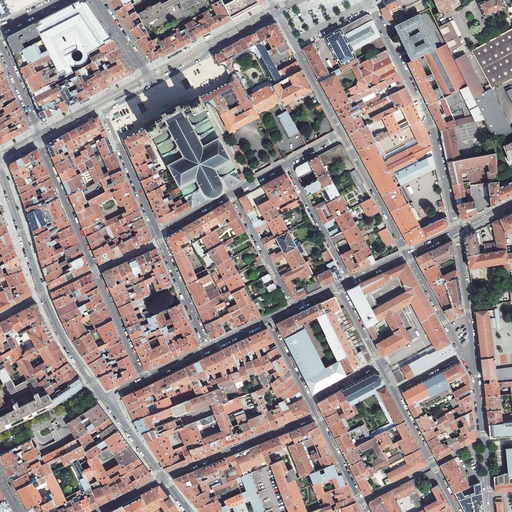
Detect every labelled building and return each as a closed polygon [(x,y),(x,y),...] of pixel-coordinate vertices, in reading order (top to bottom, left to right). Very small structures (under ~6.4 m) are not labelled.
[(0,0),(0,18),(0,19),(2,19),(3,19),(4,19),(40,0),(0,0)] [(36,22),(34,23),(42,40),(49,54),(54,64),(58,74),(65,70),(67,75),(76,71),(86,66),(93,62),(91,58),(89,53),(100,47),(113,40),(106,30),(88,2),(86,0),(85,0),(79,0),(51,14),(47,16),(40,20),(39,20),(36,22)] [(111,0),(109,1),(115,10),(116,11),(131,3),(132,5),(141,0),(111,0)] [(161,2),(138,15),(139,17),(141,20),(142,22),(144,25),(144,26),(167,13),(165,10),(180,2),(184,10),(198,3),(196,0),(170,0),(162,5),(161,2)] [(232,19),(221,0),(216,0),(217,2),(212,5),(212,4),(211,5),(212,6),(217,15),(212,18),(208,11),(202,14),(207,23),(208,23),(212,30),(220,26),(225,23),(232,19)] [(221,0),(232,19),(232,20),(235,18),(251,10),(259,5),(256,0),(221,0)] [(382,0),(384,3),(386,5),(386,6),(387,6),(394,21),(396,20),(393,13),(406,7),(411,17),(419,13),(426,10),(421,0),(422,0),(425,5),(428,4),(430,3),(428,0),(382,0)] [(443,0),(436,4),(440,13),(443,11),(445,15),(450,11),(460,4),(458,0),(443,0)] [(505,8),(501,0),(486,0),(479,4),(485,18),(505,8)] [(131,3),(116,11),(121,18),(122,20),(133,14),(130,10),(131,9),(132,10),(133,10),(134,13),(136,12),(132,5),(131,3)] [(387,6),(386,6),(381,9),(385,18),(392,20),(394,21),(387,6)] [(133,14),(122,20),(128,29),(129,30),(133,28),(134,28),(135,28),(135,27),(136,27),(136,26),(142,22),(141,20),(139,20),(138,18),(139,17),(138,15),(136,12),(134,13),(133,14)] [(411,17),(394,25),(400,38),(412,61),(424,55),(444,98),(460,90),(467,86),(454,60),(450,51),(446,44),(436,49),(419,13),(411,17)] [(211,30),(212,30),(208,23),(207,23),(202,14),(193,19),(194,21),(195,23),(199,21),(202,26),(203,26),(207,33),(209,32),(211,30)] [(367,15),(325,37),(340,66),(356,58),(352,51),(374,39),(380,36),(371,16),(367,15)] [(446,44),(450,51),(465,44),(453,20),(438,27),(446,44)] [(195,23),(194,21),(186,25),(187,29),(190,33),(193,31),(198,28),(202,36),(206,33),(207,33),(203,26),(202,26),(199,21),(195,23)] [(147,31),(144,32),(143,33),(140,27),(141,27),(144,25),(142,22),(136,26),(136,27),(135,27),(135,28),(134,28),(133,28),(129,30),(135,39),(136,41),(148,34),(147,31)] [(42,40),(34,23),(18,31),(11,35),(10,35),(9,36),(8,37),(8,38),(8,39),(8,40),(8,41),(14,54),(42,40)] [(274,23),(266,27),(271,36),(261,42),(266,51),(269,50),(286,41),(277,24),(275,23),(274,23)] [(180,32),(187,29),(186,25),(185,24),(178,27),(180,32)] [(180,32),(178,27),(173,30),(174,32),(176,30),(177,32),(175,34),(178,39),(172,42),(176,50),(186,45),(187,44),(180,32)] [(257,32),(255,33),(261,42),(271,36),(266,27),(257,32)] [(202,36),(198,28),(193,31),(197,38),(201,36),(202,36)] [(511,77),(511,28),(472,51),(489,84),(485,87),(487,90),(491,88),(511,77)] [(188,34),(190,33),(187,29),(180,32),(187,44),(188,43),(191,42),(192,41),(188,34)] [(197,38),(193,31),(190,33),(188,34),(192,41),(196,39),(197,38)] [(251,35),(250,36),(255,45),(261,42),(255,33),(251,35)] [(152,50),(156,49),(155,46),(152,41),(148,34),(136,41),(137,42),(145,54),(152,50)] [(178,39),(175,34),(159,42),(157,38),(152,41),(155,46),(160,44),(166,55),(167,55),(176,50),(172,42),(178,39)] [(245,38),(244,39),(249,48),(255,45),(250,36),(247,37),(245,38)] [(380,36),(374,39),(379,48),(385,45),(380,36)] [(239,41),(238,42),(244,52),(249,48),(244,39),(239,41)] [(20,69),(49,54),(42,40),(14,54),(19,66),(20,69)] [(114,42),(113,40),(100,47),(103,54),(102,55),(101,54),(99,54),(91,58),(93,62),(96,61),(102,57),(104,56),(104,55),(107,54),(118,48),(114,42)] [(269,50),(272,55),(273,56),(279,53),(280,55),(291,49),(286,41),(269,50)] [(233,45),(232,45),(238,56),(238,55),(240,54),(241,54),(242,53),(243,53),(244,53),(244,52),(238,42),(233,45)] [(273,64),(269,56),(266,51),(261,42),(255,45),(249,48),(244,52),(244,53),(246,53),(247,52),(249,52),(250,52),(252,53),(253,53),(255,54),(256,55),(257,56),(269,80),(272,83),(248,96),(249,99),(257,113),(265,110),(265,111),(275,105),(275,104),(278,103),(283,112),(278,115),(289,137),(299,132),(288,113),(286,109),(284,105),(273,85),(302,70),(297,61),(278,72),(276,68),(277,67),(275,63),(273,64)] [(166,55),(160,44),(155,46),(156,49),(157,51),(161,58),(162,57),(166,55)] [(313,44),(302,49),(310,64),(318,78),(328,73),(313,44)] [(224,49),(222,50),(228,60),(231,58),(233,62),(234,60),(234,59),(235,59),(235,58),(236,57),(237,57),(238,56),(232,45),(228,47),(224,49)] [(118,48),(107,54),(110,60),(105,63),(107,66),(119,59),(129,75),(133,72),(134,72),(119,49),(118,48)] [(161,58),(157,51),(154,53),(152,50),(145,54),(151,63),(155,61),(159,59),(161,58)] [(231,66),(232,66),(232,65),(232,64),(233,63),(233,62),(231,58),(228,60),(222,50),(217,53),(213,55),(218,65),(218,66),(219,65),(220,65),(221,65),(222,65),(223,66),(224,66),(225,66),(225,67),(226,67),(228,66),(230,65),(231,66)] [(360,64),(357,66),(368,88),(385,80),(398,74),(396,69),(395,67),(392,62),(390,58),(390,57),(390,55),(389,55),(387,51),(387,50),(360,64)] [(49,54),(20,69),(21,71),(25,79),(38,72),(38,70),(36,70),(35,70),(33,67),(37,65),(40,71),(54,64),(49,54)] [(444,98),(424,55),(412,61),(408,63),(418,84),(424,97),(428,105),(444,98)] [(473,97),(483,92),(464,55),(454,60),(467,86),(473,97)] [(96,61),(98,65),(102,63),(105,70),(101,72),(105,78),(108,86),(112,84),(114,83),(115,82),(107,66),(105,63),(102,57),(96,61)] [(368,88),(357,66),(360,64),(357,58),(319,79),(322,85),(335,109),(351,101),(349,98),(360,92),(368,88)] [(119,59),(107,66),(115,82),(121,79),(127,76),(129,75),(119,59)] [(93,62),(86,66),(99,91),(100,90),(102,89),(98,82),(105,78),(101,72),(98,65),(96,61),(93,62)] [(230,75),(230,76),(236,72),(234,68),(239,66),(237,63),(232,66),(231,66),(230,65),(228,66),(226,67),(230,75)] [(38,72),(25,79),(27,83),(30,91),(30,92),(31,93),(31,94),(32,94),(56,81),(67,75),(65,70),(58,74),(54,64),(40,71),(38,72)] [(88,97),(90,96),(93,94),(99,91),(86,66),(76,71),(85,89),(88,97)] [(251,90),(239,66),(234,68),(236,72),(239,73),(250,92),(248,95),(248,96),(272,83),(269,80),(251,90)] [(304,96),(304,95),(313,90),(302,70),(273,85),(284,105),(294,100),(294,101),(304,96)] [(85,89),(76,71),(67,75),(56,81),(65,100),(69,107),(77,103),(79,102),(75,95),(85,89)] [(201,97),(206,106),(207,105),(210,104),(222,97),(229,110),(249,99),(248,96),(248,95),(250,92),(239,73),(236,72),(230,76),(230,77),(230,78),(229,79),(229,80),(228,81),(227,82),(227,83),(203,96),(201,97)] [(398,74),(385,80),(391,94),(405,88),(404,85),(398,74)] [(7,77),(0,80),(0,94),(11,89),(9,83),(7,77)] [(105,78),(98,82),(102,89),(105,87),(108,86),(105,78)] [(368,88),(360,92),(367,106),(389,95),(391,94),(385,80),(368,88)] [(56,81),(32,94),(39,110),(39,112),(44,109),(48,118),(53,115),(52,112),(55,110),(52,105),(58,102),(58,103),(65,100),(56,81)] [(166,81),(143,91),(147,100),(144,101),(145,103),(151,101),(149,95),(159,91),(159,90),(168,86),(166,81)] [(460,90),(473,116),(454,121),(455,126),(484,119),(473,97),(467,86),(460,90)] [(409,95),(405,88),(391,94),(389,95),(392,100),(392,101),(394,107),(395,106),(397,110),(412,103),(409,95)] [(487,90),(483,92),(473,97),(484,119),(494,140),(511,132),(511,129),(491,88),(487,90)] [(11,89),(0,94),(0,103),(6,100),(6,101),(14,96),(14,94),(11,89)] [(85,89),(75,95),(79,102),(81,101),(84,99),(88,97),(85,89)] [(351,101),(335,109),(339,118),(340,119),(367,106),(360,92),(349,98),(351,101)] [(131,107),(141,101),(138,95),(128,101),(131,107)] [(392,100),(389,95),(367,106),(340,119),(345,128),(349,134),(364,127),(359,114),(363,112),(365,115),(382,106),(382,105),(392,101),(392,100)] [(6,100),(0,103),(0,109),(4,107),(2,105),(3,104),(6,102),(8,104),(16,99),(15,97),(14,96),(6,101),(6,100)] [(188,202),(183,204),(187,210),(192,208),(211,197),(213,197),(215,196),(218,196),(219,194),(220,194),(221,193),(222,191),(243,180),(244,180),(245,180),(244,179),(245,179),(242,174),(241,174),(239,175),(232,162),(219,137),(204,109),(206,108),(205,106),(206,106),(201,97),(200,98),(200,97),(188,103),(189,103),(184,106),(183,105),(181,106),(180,104),(176,106),(177,109),(176,109),(177,110),(168,114),(167,114),(166,112),(162,114),(163,116),(161,117),(162,118),(157,121),(156,120),(145,126),(145,127),(151,138),(153,136),(154,137),(165,158),(168,165),(171,169),(175,177),(176,180),(177,180),(180,187),(181,189),(182,190),(188,202)] [(229,110),(222,97),(210,104),(212,105),(217,108),(220,115),(229,110)] [(316,107),(317,110),(322,108),(316,97),(311,100),(315,108),(316,107)] [(444,98),(428,105),(438,125),(440,130),(453,127),(455,126),(454,121),(454,120),(446,123),(444,120),(445,119),(444,117),(445,117),(444,113),(441,115),(437,106),(442,104),(447,116),(451,114),(449,109),(447,104),(444,98)] [(4,107),(0,109),(0,116),(4,114),(5,115),(19,107),(19,106),(16,99),(8,104),(4,107)] [(229,110),(220,115),(230,132),(259,117),(257,114),(257,113),(249,99),(229,110)] [(65,100),(58,103),(62,111),(65,109),(69,107),(65,100)] [(52,112),(53,115),(60,112),(62,111),(58,103),(58,102),(52,105),(55,110),(52,112)] [(395,106),(394,107),(372,118),(374,122),(382,118),(392,113),(397,110),(395,106)] [(0,123),(5,121),(8,127),(10,126),(12,125),(24,118),(22,112),(19,107),(5,115),(4,114),(0,116),(0,123)] [(44,109),(39,112),(43,121),(48,118),(44,109)] [(364,127),(349,134),(350,136),(350,137),(358,151),(374,143),(400,130),(392,113),(382,118),(389,131),(384,134),(382,133),(379,135),(378,137),(373,139),(366,126),(364,127)] [(93,119),(88,122),(91,129),(94,129),(96,135),(98,140),(99,140),(99,142),(102,140),(101,139),(107,137),(99,117),(93,119)] [(24,118),(12,125),(13,128),(11,129),(12,131),(18,128),(21,133),(22,132),(24,131),(29,129),(24,118)] [(374,143),(358,151),(359,153),(371,176),(430,146),(428,135),(421,120),(410,125),(419,144),(388,159),(388,160),(384,162),(374,143)] [(79,127),(77,128),(84,146),(86,146),(84,142),(92,138),(94,142),(90,144),(90,146),(97,143),(96,141),(98,140),(96,135),(94,129),(91,129),(88,122),(86,123),(82,125),(79,127)] [(0,137),(12,131),(11,129),(9,130),(8,127),(0,131),(0,137)] [(158,173),(159,175),(171,169),(168,165),(165,158),(155,163),(147,149),(145,150),(142,144),(154,137),(153,136),(151,138),(145,127),(142,128),(138,131),(129,135),(125,138),(122,139),(127,150),(130,157),(146,150),(147,152),(150,158),(151,160),(153,163),(154,165),(158,173)] [(453,127),(440,130),(441,134),(447,162),(460,160),(453,127)] [(12,131),(0,137),(0,141),(1,144),(11,138),(16,135),(21,133),(18,128),(12,131)] [(73,131),(69,132),(74,144),(76,143),(80,152),(85,149),(84,146),(77,128),(73,131)] [(65,134),(62,136),(68,150),(71,156),(73,161),(75,166),(83,162),(89,159),(85,149),(80,152),(76,143),(74,144),(69,132),(65,134)] [(58,138),(54,140),(60,152),(61,152),(63,151),(64,152),(68,150),(62,136),(58,138)] [(100,180),(122,170),(115,154),(108,139),(107,137),(101,139),(102,140),(99,142),(99,140),(98,140),(96,141),(97,143),(90,146),(90,144),(86,146),(84,146),(85,149),(89,159),(83,162),(87,170),(94,167),(100,180)] [(51,142),(48,144),(47,146),(52,156),(61,152),(60,152),(54,140),(51,142)] [(296,172),(299,177),(311,170),(310,169),(312,168),(318,179),(304,187),(308,195),(317,191),(320,189),(332,182),(324,167),(327,165),(329,168),(349,157),(343,145),(340,145),(297,168),(296,172)] [(430,146),(371,176),(379,191),(409,246),(428,237),(447,228),(449,224),(447,216),(444,218),(421,229),(407,203),(406,204),(403,199),(406,198),(400,187),(397,188),(395,183),(396,182),(395,181),(394,182),(391,176),(390,173),(426,155),(427,158),(433,155),(430,146)] [(35,151),(32,153),(36,160),(42,157),(38,149),(35,151)] [(61,152),(52,156),(54,160),(55,164),(68,158),(71,156),(68,150),(64,152),(63,151),(61,152)] [(133,162),(135,168),(148,162),(151,160),(150,158),(147,159),(144,154),(147,152),(146,150),(130,157),(133,162)] [(460,160),(447,162),(451,176),(453,185),(462,183),(461,175),(460,169),(482,165),(481,164),(488,163),(490,163),(492,171),(487,172),(489,183),(498,182),(498,181),(498,179),(495,153),(460,160)] [(19,159),(17,161),(20,168),(32,162),(28,155),(25,157),(19,159)] [(390,173),(391,176),(395,174),(400,185),(436,168),(433,155),(427,158),(426,155),(390,173)] [(20,168),(12,172),(13,173),(14,174),(15,177),(30,170),(32,169),(44,162),(42,157),(36,160),(32,162),(20,168)] [(68,158),(55,164),(57,168),(60,173),(75,166),(73,161),(71,162),(68,158)] [(17,161),(12,163),(11,165),(11,167),(12,172),(20,168),(17,161)] [(30,170),(15,177),(17,183),(18,186),(18,188),(33,182),(48,173),(46,168),(44,162),(32,169),(33,171),(32,172),(33,174),(31,176),(29,172),(31,171),(30,170)] [(75,166),(60,173),(61,177),(63,181),(78,175),(75,169),(76,168),(77,169),(78,169),(78,168),(79,167),(82,173),(87,170),(83,162),(75,166)] [(137,171),(138,173),(154,165),(153,163),(150,164),(148,162),(135,168),(137,171)] [(141,181),(158,173),(154,165),(138,173),(140,179),(141,181)] [(94,167),(87,170),(82,173),(78,175),(63,181),(65,185),(69,195),(80,189),(80,190),(101,181),(100,180),(94,167)] [(364,183),(356,169),(349,173),(357,187),(364,183)] [(105,190),(115,185),(126,179),(125,177),(122,170),(100,180),(101,181),(105,190)] [(33,182),(18,188),(20,191),(21,194),(34,187),(32,185),(38,182),(39,184),(38,184),(38,185),(51,178),(49,174),(48,173),(33,182)] [(143,184),(143,186),(161,178),(159,175),(158,173),(141,181),(143,184)] [(278,205),(279,205),(295,196),(296,197),(298,196),(286,173),(275,179),(264,186),(275,207),(278,205)] [(146,192),(147,193),(166,184),(176,180),(175,177),(158,185),(157,183),(162,180),(161,178),(143,186),(146,192)] [(34,187),(21,194),(21,196),(23,200),(23,202),(30,198),(54,187),(54,185),(51,180),(51,178),(38,185),(34,187)] [(115,185),(105,190),(106,192),(89,201),(91,206),(94,214),(80,221),(82,225),(84,228),(103,219),(107,226),(119,220),(139,210),(136,202),(126,179),(115,185)] [(80,189),(69,195),(70,198),(79,217),(80,221),(94,214),(91,206),(90,207),(90,208),(89,209),(86,203),(89,201),(106,192),(105,190),(101,181),(80,190),(80,189)] [(511,181),(499,188),(500,203),(511,196),(511,181)] [(326,200),(315,207),(316,209),(340,196),(332,182),(320,189),(322,191),(326,200)] [(489,183),(488,183),(491,207),(495,205),(500,203),(499,188),(498,182),(489,183)] [(364,183),(357,187),(360,194),(367,190),(364,183)] [(462,183),(453,185),(455,197),(455,199),(462,197),(465,196),(462,183)] [(149,199),(150,201),(161,196),(164,195),(161,190),(166,188),(167,187),(166,184),(147,193),(149,199)] [(474,198),(477,214),(479,212),(483,210),(480,191),(478,191),(477,184),(470,185),(471,195),(473,194),(474,198)] [(278,205),(275,207),(264,186),(252,192),(239,199),(253,224),(256,228),(283,214),(282,211),(279,213),(276,208),(279,207),(279,205),(278,205)] [(30,198),(23,202),(24,203),(25,206),(26,208),(58,194),(57,193),(54,187),(30,198)] [(168,193),(169,193),(170,197),(180,192),(178,188),(168,193)] [(161,196),(150,201),(153,206),(153,208),(172,199),(170,197),(169,193),(165,195),(167,198),(163,200),(161,196)] [(58,194),(26,208),(27,212),(29,218),(33,230),(66,214),(58,194)] [(340,196),(316,209),(320,217),(324,224),(348,211),(340,196)] [(379,212),(371,198),(360,204),(368,218),(379,212)] [(469,202),(457,204),(460,218),(463,220),(469,218),(477,214),(474,198),(469,199),(469,202)] [(174,210),(177,208),(174,203),(174,204),(172,199),(153,208),(157,217),(158,218),(166,214),(174,210)] [(174,210),(177,216),(178,215),(187,210),(183,204),(181,200),(174,203),(177,208),(174,210)] [(232,221),(238,217),(237,214),(229,201),(212,211),(221,227),(227,223),(225,219),(227,218),(229,217),(232,221)] [(282,211),(283,214),(284,213),(299,205),(297,201),(281,209),(282,211)] [(348,211),(324,224),(327,229),(335,225),(333,221),(336,219),(342,230),(339,232),(337,229),(329,233),(332,238),(356,225),(359,223),(358,221),(355,223),(349,213),(353,211),(352,209),(348,211)] [(139,210),(119,220),(123,227),(125,226),(124,223),(128,221),(129,224),(143,218),(142,216),(140,211),(139,210)] [(174,210),(166,214),(169,220),(171,219),(177,216),(174,210)] [(221,227),(212,211),(210,212),(198,219),(207,235),(212,232),(209,228),(217,224),(220,228),(221,227)] [(283,214),(256,228),(258,232),(263,229),(263,228),(269,225),(274,234),(268,237),(267,237),(262,240),(264,244),(292,229),(291,226),(287,228),(281,217),(285,215),(284,213),(283,214)] [(511,213),(502,218),(499,220),(504,228),(504,233),(505,233),(511,230),(511,213)] [(66,214),(33,230),(34,233),(35,236),(69,219),(67,216),(66,214)] [(166,214),(158,218),(159,222),(163,223),(168,221),(169,220),(166,214)] [(233,239),(246,231),(242,224),(238,217),(232,221),(230,222),(227,223),(221,227),(220,228),(212,232),(207,235),(203,237),(195,242),(192,244),(200,257),(205,254),(205,255),(209,252),(223,244),(217,234),(227,229),(229,228),(229,229),(232,227),(236,235),(232,237),(233,239)] [(129,224),(125,226),(123,227),(126,233),(126,234),(134,230),(137,229),(146,225),(145,223),(143,218),(129,224)] [(69,219),(35,236),(35,239),(36,243),(72,226),(69,219)] [(103,219),(84,228),(85,232),(87,236),(107,226),(103,219)] [(207,235),(198,219),(184,227),(182,228),(191,245),(192,244),(195,242),(193,238),(201,233),(203,237),(207,235)] [(107,226),(87,236),(89,240),(90,243),(103,236),(106,234),(108,233),(110,237),(112,240),(117,238),(121,235),(126,233),(123,227),(119,220),(107,226)] [(485,253),(506,248),(504,233),(504,228),(499,220),(492,223),(496,241),(483,244),(485,253)] [(7,226),(6,222),(0,225),(0,235),(8,230),(7,226)] [(138,233),(135,234),(140,245),(142,244),(152,239),(147,227),(146,225),(137,229),(137,230),(138,233)] [(341,255),(344,260),(350,256),(350,255),(354,253),(367,246),(356,225),(332,238),(334,242),(345,236),(352,249),(344,254),(341,255)] [(72,226),(36,243),(37,247),(38,250),(39,251),(75,234),(72,226)] [(232,227),(229,229),(229,228),(227,229),(232,237),(236,235),(232,227)] [(182,228),(166,238),(172,251),(173,254),(182,249),(180,245),(184,243),(186,247),(191,245),(182,228)] [(292,229),(264,244),(267,249),(271,246),(270,245),(276,242),(275,241),(276,240),(276,239),(282,251),(276,254),(275,252),(270,255),(273,260),(281,255),(284,254),(297,247),(301,245),(299,242),(296,244),(290,234),(294,231),(292,229)] [(0,240),(10,234),(8,230),(0,235),(0,240)] [(134,230),(126,234),(129,239),(131,238),(135,247),(137,246),(139,245),(140,245),(135,234),(134,232),(134,230)] [(467,256),(479,254),(475,231),(466,235),(465,239),(465,245),(467,256)] [(75,234),(39,251),(40,256),(41,261),(61,252),(79,243),(77,238),(75,234)] [(119,244),(118,245),(122,253),(127,251),(128,250),(124,241),(121,235),(117,238),(119,244)] [(10,236),(0,242),(0,249),(12,242),(10,236)] [(103,236),(90,243),(91,246),(93,250),(106,243),(112,240),(110,237),(108,238),(105,240),(103,236)] [(106,243),(93,250),(95,253),(96,257),(102,254),(106,252),(111,249),(118,245),(119,244),(117,238),(112,240),(114,244),(109,247),(106,243)] [(129,239),(124,241),(128,250),(130,249),(134,248),(135,247),(131,238),(129,239)] [(214,267),(217,266),(233,257),(232,255),(229,256),(224,247),(228,245),(234,241),(233,239),(223,244),(209,252),(214,260),(213,261),(213,262),(214,262),(215,262),(216,264),(214,265),(213,266),(214,267)] [(394,240),(388,243),(393,253),(399,250),(394,240)] [(454,257),(452,241),(440,246),(430,251),(437,264),(450,258),(451,258),(454,258),(454,257)] [(13,244),(12,242),(0,249),(0,257),(15,249),(13,244)] [(66,257),(82,249),(79,243),(61,252),(41,261),(41,262),(43,267),(43,268),(57,261),(64,258),(66,257)] [(182,249),(173,254),(175,259),(183,276),(185,280),(195,275),(207,269),(200,257),(192,244),(191,245),(186,247),(182,249)] [(118,245),(111,249),(115,257),(118,255),(122,253),(118,245)] [(375,262),(367,246),(354,253),(357,260),(353,262),(350,256),(344,260),(351,273),(360,269),(375,262)] [(297,247),(284,254),(291,267),(288,269),(287,267),(279,271),(281,275),(309,260),(312,259),(310,257),(304,260),(297,247)] [(151,251),(149,251),(154,263),(161,260),(156,248),(151,251)] [(479,254),(467,256),(469,269),(503,262),(507,261),(506,254),(506,248),(485,253),(479,254)] [(15,251),(15,249),(0,257),(0,266),(17,256),(15,251)] [(82,249),(66,257),(67,261),(68,263),(84,256),(83,252),(82,249)] [(111,249),(106,252),(110,259),(111,258),(114,257),(115,257),(111,249)] [(156,267),(154,263),(149,251),(148,252),(144,254),(143,254),(150,270),(152,269),(151,264),(153,264),(154,267),(153,267),(153,268),(154,268),(156,267)] [(434,265),(437,264),(430,251),(425,253),(422,255),(426,261),(430,268),(432,266),(431,264),(433,263),(434,265)] [(106,252),(102,254),(105,261),(108,260),(110,259),(106,252)] [(102,254),(96,257),(99,264),(102,263),(104,262),(105,261),(102,254)] [(146,280),(153,276),(152,273),(151,271),(150,270),(143,254),(141,255),(137,257),(136,257),(146,280)] [(200,257),(207,269),(209,266),(208,263),(209,262),(205,255),(205,254),(200,257)] [(253,265),(254,264),(260,261),(258,258),(260,256),(259,255),(258,256),(256,260),(252,263),(253,265)] [(416,258),(419,264),(426,261),(422,255),(418,257),(416,258)] [(18,258),(17,256),(0,266),(0,272),(3,271),(3,270),(7,269),(7,268),(20,264),(18,258)] [(60,267),(45,274),(46,278),(47,280),(48,282),(70,271),(87,262),(86,259),(84,256),(68,263),(60,267)] [(139,282),(146,280),(136,257),(134,258),(130,260),(129,261),(138,283),(139,282)] [(217,284),(225,280),(238,273),(241,271),(239,269),(236,271),(231,260),(234,259),(233,257),(217,266),(223,278),(219,280),(215,272),(211,274),(217,284)] [(154,263),(156,267),(154,268),(154,270),(155,272),(152,273),(153,276),(146,280),(139,282),(143,291),(145,296),(150,293),(146,283),(153,281),(157,291),(172,284),(166,271),(161,260),(154,263)] [(257,270),(265,265),(262,260),(260,261),(254,264),(257,270)] [(309,260),(281,275),(288,288),(295,300),(298,298),(322,287),(319,280),(313,283),(313,284),(303,288),(304,290),(298,293),(290,279),(299,275),(301,279),(312,273),(307,265),(311,264),(309,260)] [(57,261),(43,268),(44,271),(45,273),(45,274),(60,267),(59,265),(58,263),(57,261)] [(138,283),(129,261),(127,262),(124,263),(122,264),(127,275),(128,277),(129,279),(132,286),(138,283)] [(329,269),(335,281),(342,277),(339,272),(333,261),(327,265),(329,269)] [(423,271),(430,268),(426,261),(419,264),(421,268),(423,271)] [(70,271),(48,282),(49,286),(50,288),(69,279),(78,274),(90,268),(88,264),(87,262),(70,271)] [(455,353),(406,263),(379,275),(358,285),(347,290),(367,327),(382,356),(417,337),(404,311),(406,310),(408,313),(411,312),(407,304),(411,302),(435,347),(427,351),(428,353),(399,369),(405,380),(455,353)] [(20,266),(20,264),(7,268),(7,269),(8,272),(4,274),(3,271),(0,272),(0,277),(22,270),(22,268),(20,266)] [(127,275),(122,264),(118,265),(117,266),(124,281),(126,280),(125,277),(127,275)] [(430,268),(423,271),(427,278),(432,287),(444,281),(442,277),(441,274),(437,264),(434,265),(432,266),(430,268)] [(124,281),(117,266),(116,267),(111,269),(116,280),(121,278),(121,279),(120,280),(121,281),(119,281),(120,283),(124,281)] [(117,284),(116,280),(111,269),(103,272),(104,275),(109,286),(109,287),(117,284)] [(320,274),(317,276),(319,280),(322,287),(334,281),(335,281),(329,269),(320,274)] [(444,281),(445,285),(458,278),(458,276),(457,269),(442,277),(444,281)] [(25,276),(22,270),(0,277),(0,290),(3,289),(3,288),(0,281),(0,280),(6,278),(9,286),(10,288),(27,281),(25,276)] [(76,289),(95,280),(92,273),(74,282),(72,282),(76,289)] [(222,295),(224,298),(225,298),(245,287),(238,273),(225,280),(226,283),(230,290),(222,295)] [(198,280),(187,285),(192,295),(193,299),(197,307),(220,295),(209,274),(198,280)] [(264,284),(272,279),(269,274),(259,279),(261,282),(262,281),(264,284)] [(195,275),(185,280),(186,282),(187,285),(198,280),(195,275)] [(445,285),(447,292),(452,307),(462,303),(462,301),(460,288),(458,278),(445,285)] [(117,284),(109,287),(112,293),(112,294),(132,286),(129,279),(128,279),(126,280),(124,281),(120,283),(117,284)] [(77,298),(98,287),(95,280),(76,289),(54,300),(55,304),(56,306),(57,308),(74,300),(77,298)] [(17,292),(21,300),(32,294),(28,284),(27,281),(10,288),(11,291),(13,291),(14,293),(17,292)] [(444,281),(432,287),(435,293),(437,296),(447,292),(445,285),(444,281)] [(76,289),(72,282),(71,283),(67,285),(51,293),(52,296),(54,300),(76,289)] [(134,295),(143,291),(139,282),(138,283),(132,286),(112,294),(114,298),(115,300),(115,301),(132,295),(134,295)] [(268,293),(277,288),(274,282),(265,287),(268,293)] [(15,303),(16,303),(11,291),(10,288),(9,286),(3,288),(3,289),(11,305),(12,305),(15,303)] [(89,296),(100,291),(98,287),(77,298),(80,304),(81,306),(91,301),(90,298),(89,296)] [(245,287),(225,298),(224,298),(222,299),(230,312),(253,301),(245,287)] [(8,307),(11,305),(3,289),(0,290),(0,311),(2,310),(5,308),(8,307)] [(510,289),(503,290),(504,303),(511,301),(511,296),(510,289)] [(20,301),(21,300),(17,292),(14,293),(13,291),(11,291),(16,303),(20,301)] [(141,297),(145,296),(143,291),(134,295),(132,295),(115,301),(116,303),(118,308),(141,297)] [(447,292),(437,296),(440,303),(444,311),(452,307),(447,292)] [(81,306),(80,306),(78,307),(60,316),(61,317),(63,323),(82,314),(88,311),(96,306),(95,305),(104,300),(101,293),(90,298),(91,301),(81,306)] [(220,295),(197,307),(200,313),(202,318),(205,325),(230,312),(222,299),(220,295)] [(233,319),(238,327),(250,321),(264,315),(262,312),(264,311),(259,302),(264,299),(262,296),(253,301),(230,312),(232,317),(233,319)] [(320,303),(354,371),(368,363),(362,352),(367,349),(345,307),(341,309),(334,296),(328,299),(320,303)] [(141,297),(118,308),(119,309),(122,316),(139,309),(140,309),(138,305),(142,302),(143,301),(141,297)] [(59,312),(60,316),(78,307),(74,300),(57,308),(58,310),(59,312)] [(98,328),(112,320),(105,304),(104,300),(95,305),(96,306),(88,311),(90,314),(88,315),(90,319),(94,326),(95,329),(98,328)] [(162,311),(155,315),(157,322),(160,328),(164,326),(171,323),(186,317),(185,315),(180,303),(168,309),(172,318),(166,321),(162,311)] [(303,376),(312,371),(314,374),(323,369),(331,384),(354,371),(320,303),(305,310),(292,317),(277,324),(296,361),(303,376)] [(452,307),(456,317),(464,313),(462,306),(462,303),(452,307)] [(44,321),(36,304),(34,305),(28,308),(27,308),(30,314),(28,316),(32,323),(35,321),(36,324),(33,326),(34,327),(44,321)] [(452,307),(444,311),(446,314),(450,320),(456,317),(452,307)] [(11,317),(8,319),(15,332),(11,334),(13,338),(14,337),(17,336),(22,333),(20,330),(29,324),(31,328),(34,327),(33,326),(32,323),(28,316),(30,314),(27,308),(24,310),(22,311),(20,313),(17,314),(13,316),(11,317)] [(139,309),(122,316),(123,319),(127,327),(143,320),(144,320),(143,317),(138,319),(136,314),(140,312),(139,309)] [(488,310),(476,312),(483,376),(484,384),(511,380),(511,369),(495,371),(494,361),(495,360),(495,359),(494,359),(490,329),(497,329),(494,310),(488,311),(488,310)] [(90,314),(88,311),(82,314),(63,323),(70,336),(72,341),(91,331),(95,329),(94,326),(90,329),(90,330),(89,330),(87,329),(85,329),(82,323),(90,319),(88,315),(90,314)] [(230,312),(205,325),(206,327),(211,340),(226,333),(221,323),(232,317),(230,312)] [(143,320),(127,327),(129,332),(130,334),(146,327),(148,326),(157,322),(155,315),(150,317),(147,318),(149,322),(143,325),(141,326),(140,323),(144,322),(143,320)] [(164,326),(160,328),(159,328),(162,335),(163,334),(169,332),(174,330),(189,323),(189,322),(186,317),(171,323),(172,325),(173,327),(166,330),(165,328),(164,326)] [(4,321),(0,323),(0,324),(7,337),(9,342),(11,347),(2,352),(0,352),(0,353),(2,356),(17,347),(13,338),(11,334),(15,332),(8,319),(6,320),(4,321)] [(233,330),(238,327),(233,319),(228,321),(227,323),(230,328),(232,328),(233,330)] [(98,328),(106,343),(119,335),(118,333),(114,324),(112,320),(98,328)] [(16,361),(53,340),(49,332),(44,322),(44,321),(34,327),(31,328),(29,329),(27,330),(27,331),(29,334),(36,347),(36,348),(34,347),(26,352),(25,354),(24,354),(20,347),(14,337),(13,338),(17,347),(2,356),(5,363),(4,364),(8,374),(17,370),(16,368),(19,366),(16,361)] [(146,327),(130,334),(132,338),(133,340),(157,329),(156,327),(157,326),(158,329),(159,328),(160,328),(157,322),(148,326),(150,330),(145,333),(144,330),(146,329),(146,327)] [(189,323),(174,330),(176,334),(182,332),(184,337),(181,339),(181,337),(180,338),(177,339),(178,340),(183,353),(185,352),(199,345),(190,325),(189,323)] [(0,340),(2,344),(0,345),(0,349),(1,349),(2,352),(11,347),(9,342),(5,344),(4,342),(4,341),(3,339),(7,337),(0,324),(0,340)] [(157,329),(133,340),(134,342),(136,347),(148,341),(149,341),(147,337),(156,334),(157,337),(158,337),(162,335),(159,328),(158,329),(157,329)] [(267,376),(268,375),(266,371),(273,368),(275,372),(276,371),(271,361),(268,354),(261,357),(261,354),(258,349),(262,347),(265,352),(266,351),(263,346),(267,344),(274,341),(267,328),(250,336),(249,337),(255,350),(258,356),(265,371),(267,376)] [(179,355),(183,353),(178,340),(177,341),(175,341),(175,340),(174,339),(173,336),(175,335),(176,335),(176,334),(174,330),(169,332),(178,355),(179,355)] [(17,336),(19,339),(29,334),(27,331),(22,334),(22,333),(17,336)] [(82,355),(100,347),(91,331),(72,341),(74,343),(81,354),(82,355)] [(178,355),(169,332),(163,334),(174,357),(177,356),(178,355)] [(148,341),(136,347),(136,349),(140,357),(148,354),(153,367),(163,362),(174,357),(163,334),(162,335),(158,337),(162,344),(151,349),(148,341)] [(117,361),(128,355),(120,338),(119,335),(106,343),(101,346),(100,347),(82,355),(85,359),(91,367),(93,370),(94,372),(95,373),(96,373),(117,361)] [(17,336),(14,337),(20,347),(23,345),(19,339),(17,336)] [(252,357),(250,352),(255,350),(249,337),(244,339),(243,340),(248,353),(250,358),(257,375),(265,371),(258,356),(256,357),(257,359),(253,360),(252,357)] [(17,370),(18,371),(21,369),(25,377),(23,379),(22,380),(23,382),(28,379),(34,375),(35,377),(38,375),(45,371),(44,369),(64,357),(54,341),(53,340),(16,361),(19,366),(16,368),(17,370)] [(238,342),(236,343),(249,376),(254,373),(255,376),(257,375),(250,358),(249,359),(250,361),(246,363),(245,361),(246,359),(244,355),(248,353),(243,340),(238,342)] [(247,394),(250,393),(254,391),(253,388),(249,376),(236,343),(231,345),(230,346),(244,386),(247,394)] [(268,354),(271,361),(281,356),(276,346),(273,347),(274,349),(269,352),(268,350),(269,348),(267,344),(263,346),(266,351),(268,354)] [(226,348),(222,350),(229,367),(231,373),(235,383),(237,389),(244,386),(230,346),(226,348)] [(203,359),(215,382),(218,386),(219,388),(214,390),(211,391),(217,406),(222,404),(228,401),(223,387),(235,383),(231,373),(227,375),(225,369),(229,367),(222,350),(220,351),(217,352),(203,359)] [(0,384),(4,382),(10,378),(8,374),(4,364),(5,363),(2,356),(0,353),(0,384)] [(145,368),(146,370),(153,367),(148,354),(140,357),(145,368)] [(123,375),(125,381),(137,375),(132,364),(128,355),(117,361),(119,367),(121,371),(118,372),(119,375),(121,375),(123,374),(123,375)] [(271,361),(276,371),(286,365),(286,364),(281,356),(271,361)] [(41,380),(68,363),(66,359),(65,358),(64,357),(44,369),(45,371),(38,375),(40,379),(41,380)] [(201,360),(198,361),(211,384),(215,382),(203,359),(201,360)] [(98,376),(99,377),(117,368),(119,367),(117,361),(96,373),(98,376)] [(213,388),(211,384),(198,361),(193,364),(189,365),(201,395),(211,391),(214,390),(213,388)] [(442,371),(449,384),(456,397),(457,396),(470,390),(469,380),(469,378),(460,362),(442,371)] [(41,386),(71,366),(69,364),(68,364),(68,363),(41,380),(38,382),(41,386)] [(184,368),(193,387),(191,388),(193,393),(195,397),(201,395),(189,365),(188,366),(184,368)] [(270,383),(289,370),(287,367),(286,365),(276,371),(275,372),(268,375),(267,376),(270,383)] [(68,382),(78,376),(71,367),(71,366),(41,386),(42,387),(44,391),(46,390),(45,388),(51,384),(53,388),(64,380),(66,383),(67,383),(68,382)] [(117,368),(99,377),(98,377),(101,381),(104,385),(106,388),(107,389),(115,386),(113,379),(117,378),(118,377),(117,372),(118,372),(117,368)] [(167,385),(164,387),(166,391),(173,388),(174,389),(174,387),(178,384),(182,391),(191,388),(193,387),(184,368),(171,374),(164,378),(167,385)] [(314,374),(305,379),(312,394),(331,384),(323,369),(314,374)] [(391,373),(397,384),(405,380),(399,369),(391,373)] [(273,389),(274,389),(291,375),(291,374),(289,370),(270,383),(269,383),(270,385),(271,384),(273,389)] [(267,376),(265,371),(257,375),(258,377),(261,385),(263,388),(266,387),(265,385),(267,384),(269,383),(270,383),(267,376)] [(422,382),(429,395),(449,384),(442,371),(440,373),(422,382)] [(348,402),(376,388),(384,383),(380,374),(374,372),(344,388),(342,390),(348,402)] [(1,416),(0,416),(0,431),(12,425),(16,424),(31,416),(34,415),(55,405),(52,399),(46,390),(44,391),(42,391),(40,388),(42,387),(41,386),(38,382),(35,377),(34,375),(28,379),(23,382),(14,386),(10,378),(4,382),(9,391),(13,393),(30,384),(34,394),(35,396),(18,404),(17,402),(13,404),(13,403),(11,404),(14,410),(1,416)] [(291,375),(274,389),(277,396),(280,394),(295,383),(292,377),(291,375)] [(52,399),(55,405),(57,403),(63,399),(83,387),(83,382),(81,380),(78,376),(68,382),(71,386),(70,387),(67,383),(66,383),(58,388),(59,390),(55,393),(52,388),(53,388),(51,384),(45,388),(46,390),(52,399)] [(159,389),(161,388),(164,387),(167,385),(164,378),(162,378),(157,381),(155,382),(159,389)] [(485,391),(485,397),(499,395),(498,387),(510,386),(511,394),(511,393),(511,380),(484,384),(485,391)] [(149,385),(153,393),(154,394),(155,394),(162,391),(161,388),(159,389),(155,382),(154,382),(151,384),(149,385)] [(413,387),(402,393),(408,406),(429,395),(422,382),(413,387)] [(295,383),(280,394),(287,405),(296,418),(311,412),(296,385),(295,383)] [(404,421),(384,383),(376,388),(396,425),(404,421)] [(429,395),(408,406),(411,411),(415,419),(426,413),(452,399),(453,398),(456,397),(449,384),(429,395)] [(135,392),(138,399),(140,403),(154,397),(152,394),(153,393),(149,385),(147,386),(142,388),(135,392)] [(240,397),(247,394),(244,386),(237,389),(240,397)] [(164,387),(161,388),(162,391),(155,394),(158,400),(165,398),(163,393),(166,391),(164,387)] [(385,431),(396,425),(376,388),(348,402),(353,412),(340,419),(347,432),(352,443),(356,441),(355,437),(354,437),(350,431),(350,430),(345,420),(358,413),(353,405),(374,393),(390,423),(369,435),(371,438),(374,437),(385,431)] [(263,392),(262,389),(254,391),(271,429),(273,428),(279,426),(271,408),(269,409),(270,411),(268,412),(264,403),(261,395),(264,394),(263,392)] [(353,412),(348,402),(342,390),(317,403),(320,410),(327,423),(328,425),(340,419),(353,412)] [(470,390),(457,396),(460,400),(470,394),(470,393),(470,390)] [(141,405),(129,410),(131,413),(134,419),(135,421),(171,407),(195,397),(193,393),(191,395),(189,391),(171,398),(169,399),(168,397),(165,398),(158,400),(156,401),(142,407),(141,405)] [(201,395),(195,397),(171,407),(173,413),(174,415),(176,415),(187,410),(188,411),(208,403),(213,415),(225,411),(222,404),(217,406),(211,391),(201,395)] [(271,429),(254,391),(250,393),(254,403),(256,402),(257,405),(256,407),(257,410),(259,410),(260,410),(261,412),(247,418),(248,420),(255,436),(257,435),(271,429)] [(128,395),(123,397),(125,401),(126,404),(138,399),(135,392),(128,395)] [(279,426),(286,423),(280,409),(287,405),(280,394),(277,396),(274,398),(277,405),(275,406),(277,409),(274,410),(273,407),(271,408),(279,426)] [(457,396),(456,397),(453,398),(456,404),(458,403),(460,406),(471,400),(471,396),(470,394),(460,400),(457,396)] [(499,395),(485,397),(486,404),(487,411),(501,410),(500,401),(502,401),(502,400),(502,398),(501,398),(499,398),(499,395)] [(138,399),(126,404),(128,409),(129,410),(141,405),(142,407),(156,401),(154,397),(140,403),(138,399)] [(228,401),(222,404),(225,411),(226,414),(242,407),(238,398),(228,401)] [(0,409),(11,404),(13,403),(11,399),(4,402),(3,400),(0,401),(0,409)] [(456,408),(445,414),(447,419),(449,423),(455,419),(458,418),(457,417),(454,418),(451,412),(454,411),(456,411),(458,410),(459,412),(460,412),(462,416),(472,411),(471,402),(471,400),(460,406),(456,408)] [(94,427),(108,418),(107,417),(98,404),(68,423),(67,423),(76,440),(78,438),(94,427)] [(286,423),(296,418),(287,405),(280,409),(286,423)] [(452,406),(442,411),(443,412),(444,414),(445,414),(456,408),(455,405),(452,407),(452,406)] [(171,407),(135,421),(138,427),(141,432),(142,434),(155,428),(152,422),(173,413),(171,407)] [(225,411),(213,415),(184,426),(173,431),(172,428),(162,432),(163,434),(147,440),(156,455),(157,457),(180,447),(183,453),(201,445),(210,442),(221,438),(229,435),(231,434),(233,433),(230,427),(233,426),(238,424),(248,420),(247,418),(243,410),(227,416),(226,414),(225,411)] [(511,421),(511,415),(501,417),(501,410),(487,411),(488,418),(488,424),(511,421)] [(462,416),(458,418),(455,419),(456,421),(461,419),(464,425),(459,428),(461,432),(463,434),(468,431),(466,427),(473,423),(472,413),(472,411),(462,416)] [(426,413),(415,419),(419,425),(423,433),(433,427),(435,426),(439,424),(439,423),(437,423),(436,421),(434,422),(431,416),(429,416),(428,417),(426,413)] [(444,414),(439,417),(439,419),(437,420),(436,421),(437,423),(439,423),(439,424),(442,423),(441,422),(447,419),(445,414),(444,414)] [(98,433),(113,424),(111,421),(109,419),(108,418),(94,427),(78,438),(82,444),(91,438),(88,433),(91,431),(92,432),(96,430),(98,433)] [(340,419),(328,425),(335,438),(347,432),(340,419)] [(455,419),(449,423),(454,433),(456,432),(455,430),(459,427),(456,421),(455,419)] [(155,428),(142,434),(146,439),(147,440),(163,434),(162,432),(172,428),(173,431),(184,426),(183,424),(177,426),(175,420),(155,428)] [(241,430),(237,432),(241,442),(243,441),(255,436),(248,420),(238,424),(241,430)] [(403,439),(412,434),(408,427),(404,421),(396,425),(403,439)] [(511,421),(488,424),(489,438),(504,436),(511,436),(511,435),(511,421)] [(309,431),(317,426),(315,422),(298,429),(303,440),(306,448),(314,444),(311,438),(312,437),(309,431)] [(433,427),(423,433),(424,436),(427,441),(442,433),(446,431),(443,426),(442,423),(439,424),(435,426),(438,431),(434,433),(433,430),(434,429),(433,427)] [(466,427),(468,431),(474,428),(474,424),(473,423),(466,427)] [(85,451),(117,430),(116,429),(114,425),(113,424),(98,433),(96,435),(97,436),(100,435),(101,436),(97,439),(98,440),(95,443),(92,438),(91,438),(82,444),(85,451)] [(347,432),(335,438),(338,445),(342,453),(371,439),(371,438),(369,435),(364,424),(360,426),(365,436),(356,441),(352,443),(347,432)] [(312,437),(321,433),(318,428),(317,426),(309,431),(312,437)] [(468,431),(463,434),(468,444),(475,440),(474,428),(468,431)] [(292,431),(290,432),(294,441),(298,440),(299,442),(303,440),(298,429),(292,431)] [(96,455),(100,452),(102,457),(103,460),(113,454),(128,445),(122,436),(119,432),(117,430),(85,451),(82,444),(79,446),(67,452),(45,463),(41,465),(46,475),(52,472),(49,465),(61,459),(64,466),(72,462),(77,459),(77,458),(86,454),(88,459),(96,455)] [(381,450),(391,444),(392,444),(385,431),(374,437),(375,440),(378,439),(381,444),(378,445),(381,450)] [(429,445),(431,448),(440,443),(441,443),(445,441),(444,437),(448,435),(446,431),(442,433),(427,441),(429,445)] [(227,447),(241,442),(237,432),(235,432),(233,433),(231,434),(233,437),(230,438),(229,435),(221,438),(225,448),(227,447)] [(278,437),(283,448),(288,446),(295,443),(294,441),(290,432),(289,432),(284,434),(278,437)] [(461,447),(468,444),(463,434),(461,432),(459,433),(460,436),(456,437),(461,447)] [(318,446),(325,442),(322,435),(321,433),(312,437),(311,438),(314,444),(314,445),(317,443),(318,446)] [(406,456),(419,449),(415,441),(412,434),(403,439),(392,444),(391,444),(393,448),(400,444),(403,448),(401,449),(400,451),(401,453),(404,451),(406,456)] [(258,445),(267,466),(270,465),(274,463),(273,460),(270,461),(267,455),(273,452),(275,456),(278,454),(277,450),(283,448),(278,437),(276,438),(269,441),(258,445)] [(371,439),(342,453),(347,462),(349,465),(361,460),(362,459),(365,457),(366,459),(367,458),(366,455),(360,458),(356,451),(360,448),(361,450),(363,451),(372,447),(378,458),(369,463),(371,467),(374,466),(376,471),(382,468),(388,465),(389,465),(383,454),(382,453),(381,450),(378,445),(375,440),(374,437),(371,439)] [(452,452),(461,447),(456,437),(451,440),(450,438),(446,441),(448,444),(452,452)] [(221,438),(210,442),(214,452),(216,452),(225,448),(221,438)] [(30,439),(24,442),(27,447),(30,445),(32,448),(34,447),(32,442),(30,439)] [(76,442),(75,440),(73,441),(66,444),(64,445),(67,452),(79,446),(76,442)] [(316,471),(314,468),(311,461),(309,455),(306,448),(303,440),(299,442),(295,443),(288,446),(297,467),(295,468),(298,476),(297,476),(296,477),(297,478),(309,474),(316,471)] [(1,454),(0,454),(0,457),(2,462),(3,463),(15,457),(21,454),(32,448),(30,445),(27,447),(24,442),(1,454)] [(207,455),(214,452),(210,442),(201,445),(205,456),(207,455)] [(319,456),(320,458),(331,453),(328,447),(325,442),(318,446),(315,447),(317,452),(319,451),(321,455),(319,456)] [(437,459),(442,457),(439,452),(442,450),(441,448),(443,447),(442,444),(441,443),(440,443),(431,448),(433,454),(437,459)] [(442,457),(452,452),(448,444),(446,445),(444,444),(443,443),(442,444),(443,447),(444,449),(442,450),(439,452),(442,457)] [(67,452),(64,445),(62,446),(46,454),(42,457),(45,463),(67,452)] [(118,469),(138,458),(130,447),(128,445),(113,454),(119,464),(106,472),(108,475),(118,469)] [(185,459),(187,463),(189,462),(204,457),(205,456),(201,445),(183,453),(185,459)] [(250,472),(267,466),(258,445),(247,449),(238,453),(241,461),(237,462),(242,475),(248,473),(250,472)] [(32,448),(21,454),(25,461),(39,453),(39,455),(41,455),(36,446),(34,447),(32,448)] [(158,459),(161,462),(183,453),(180,447),(157,457),(158,459)] [(494,477),(494,485),(511,483),(511,448),(505,449),(508,472),(494,477)] [(402,458),(389,465),(388,465),(391,469),(391,471),(387,473),(389,478),(391,482),(393,481),(427,464),(422,453),(419,449),(406,456),(402,458)] [(309,455),(311,461),(320,458),(319,456),(317,452),(315,453),(314,451),(313,451),(311,452),(310,453),(311,455),(309,455)] [(16,462),(5,468),(7,471),(9,474),(25,466),(41,458),(39,455),(39,453),(25,461),(24,461),(23,460),(18,463),(17,464),(16,462)] [(164,467),(164,468),(180,461),(178,457),(179,456),(181,456),(182,460),(185,459),(183,453),(161,462),(164,467)] [(311,461),(314,468),(317,467),(316,464),(319,463),(320,465),(321,465),(323,468),(336,463),(335,461),(331,453),(320,458),(311,461)] [(383,454),(389,465),(402,458),(400,454),(388,460),(385,454),(383,454)] [(77,459),(72,462),(74,466),(75,465),(81,478),(80,479),(84,488),(80,490),(82,495),(84,494),(86,494),(92,492),(89,485),(88,482),(90,481),(91,479),(90,477),(94,475),(97,481),(97,480),(100,479),(108,475),(106,472),(99,459),(96,455),(88,459),(87,460),(90,466),(82,470),(77,459)] [(235,478),(242,475),(237,462),(234,455),(208,465),(204,467),(202,468),(208,478),(207,479),(202,481),(199,482),(200,485),(201,488),(203,492),(235,478)] [(15,457),(3,463),(5,468),(16,462),(17,464),(18,463),(15,457)] [(458,457),(440,466),(448,480),(454,492),(469,486),(456,463),(460,461),(458,457)] [(122,476),(142,464),(139,459),(138,458),(118,469),(120,473),(118,474),(118,475),(114,477),(116,479),(122,476)] [(25,466),(9,474),(11,479),(12,480),(41,465),(40,462),(43,461),(42,459),(30,466),(27,469),(25,466)] [(164,468),(166,471),(185,464),(187,463),(185,459),(182,460),(180,461),(164,468)] [(304,500),(303,500),(300,494),(299,494),(298,492),(293,480),(286,483),(285,479),(284,477),(282,473),(287,471),(282,460),(274,463),(270,465),(287,507),(288,511),(307,511),(305,505),(304,502),(305,501),(304,500)] [(370,474),(376,471),(374,466),(371,467),(370,468),(369,466),(368,466),(365,467),(361,460),(349,465),(353,474),(354,476),(367,469),(370,474)] [(312,485),(342,474),(340,471),(336,463),(323,468),(316,471),(309,474),(313,483),(311,484),(311,485),(312,485)] [(136,479),(148,472),(144,465),(142,464),(122,476),(126,484),(131,481),(136,479)] [(41,465),(12,480),(15,486),(16,488),(17,489),(46,475),(41,465)] [(195,471),(194,471),(199,482),(202,481),(201,478),(205,476),(207,479),(208,478),(202,468),(195,471)] [(292,469),(287,471),(282,473),(284,477),(286,475),(287,478),(285,479),(286,483),(293,480),(295,479),(296,479),(292,469)] [(367,469),(354,476),(355,477),(357,481),(364,477),(370,474),(367,469)] [(431,470),(425,473),(433,487),(438,484),(431,470)] [(188,474),(187,474),(191,482),(192,485),(199,482),(194,471),(188,474)] [(64,502),(67,501),(65,498),(52,472),(46,475),(17,489),(19,493),(23,500),(25,504),(27,508),(32,505),(36,503),(39,501),(40,504),(52,499),(56,507),(57,506),(64,502)] [(139,480),(141,483),(143,482),(153,477),(148,472),(136,479),(138,481),(139,480)] [(266,511),(251,475),(249,476),(248,473),(242,475),(235,478),(237,483),(242,481),(246,490),(240,492),(241,493),(244,502),(232,507),(233,511),(266,511)] [(187,474),(173,480),(181,490),(190,486),(189,484),(188,485),(187,483),(191,482),(187,474)] [(316,495),(347,484),(343,476),(342,474),(312,485),(316,495)] [(108,475),(100,479),(103,486),(108,483),(114,480),(116,479),(114,477),(110,479),(108,475)] [(114,480),(121,494),(128,490),(129,490),(126,484),(122,476),(116,479),(114,480)] [(364,477),(357,481),(364,496),(372,492),(364,477)] [(416,477),(411,480),(416,490),(421,487),(416,477)] [(237,483),(235,478),(203,492),(189,498),(191,501),(197,508),(217,499),(239,489),(237,483)] [(92,492),(98,506),(99,505),(104,503),(107,501),(100,487),(97,480),(97,481),(94,482),(96,486),(98,485),(99,488),(93,490),(91,484),(89,485),(92,492)] [(114,480),(108,483),(114,497),(116,497),(120,495),(121,494),(114,480)] [(414,503),(421,500),(416,490),(411,480),(408,482),(392,490),(397,500),(409,493),(414,503)] [(126,484),(129,490),(133,487),(135,487),(131,481),(126,484)] [(190,486),(181,490),(185,494),(189,498),(203,492),(201,488),(198,489),(197,487),(200,485),(199,482),(192,485),(190,486)] [(481,491),(480,482),(473,485),(469,486),(454,492),(456,495),(463,508),(464,511),(483,511),(481,491)] [(100,487),(107,501),(113,498),(114,497),(108,483),(103,486),(100,487)] [(511,483),(494,485),(495,492),(511,490),(511,483)] [(347,484),(316,495),(317,498),(321,497),(323,503),(319,504),(321,508),(329,504),(335,502),(353,495),(350,489),(347,484)] [(433,487),(431,488),(439,501),(425,508),(426,509),(427,511),(434,511),(449,504),(442,490),(438,484),(433,487)] [(155,488),(165,502),(169,498),(168,497),(163,491),(159,486),(155,488)] [(151,490),(141,495),(146,504),(143,506),(147,511),(150,511),(162,506),(164,510),(164,509),(166,511),(169,511),(171,511),(169,508),(165,502),(155,488),(151,490)] [(80,490),(76,492),(84,511),(86,511),(92,509),(86,494),(84,494),(84,496),(84,498),(81,499),(80,496),(82,495),(80,490)] [(372,511),(391,511),(394,511),(402,511),(397,500),(392,490),(370,501),(369,503),(369,505),(372,511)] [(67,501),(71,499),(74,511),(84,511),(76,492),(65,498),(67,501)] [(86,494),(92,509),(96,507),(98,506),(92,492),(86,494)] [(226,505),(220,507),(221,509),(222,511),(226,509),(229,508),(232,507),(244,502),(241,493),(224,500),(226,505)] [(124,504),(122,505),(126,511),(178,511),(177,509),(175,506),(174,505),(169,508),(171,511),(169,511),(166,511),(164,509),(164,510),(161,511),(160,511),(147,511),(143,506),(146,504),(141,495),(124,504)] [(327,511),(333,510),(356,502),(355,500),(353,495),(335,502),(337,505),(335,506),(334,507),(334,508),(331,509),(329,504),(321,508),(319,508),(320,511),(327,511)] [(169,508),(174,505),(173,503),(170,500),(169,498),(165,502),(169,508)] [(52,499),(40,504),(43,511),(59,511),(57,506),(56,507),(52,499)] [(67,501),(64,502),(67,511),(74,511),(71,499),(67,501)] [(214,511),(221,509),(220,507),(217,499),(197,508),(201,511),(214,511)] [(421,500),(414,503),(417,508),(424,505),(421,500)] [(67,511),(64,502),(57,506),(59,511),(67,511)] [(356,502),(333,510),(333,511),(361,511),(356,502)]
